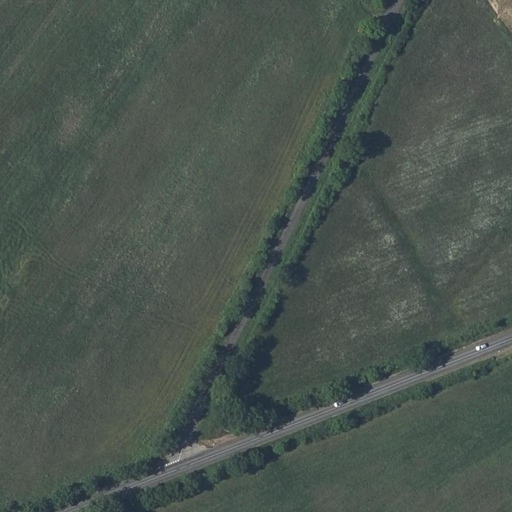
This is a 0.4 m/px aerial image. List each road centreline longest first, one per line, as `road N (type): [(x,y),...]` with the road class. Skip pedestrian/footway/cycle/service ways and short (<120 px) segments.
road 1 (unclassified): [(399,0),(199,400),(180,468)]
road 2 (tertiary): [(180,468),(511,337)]
